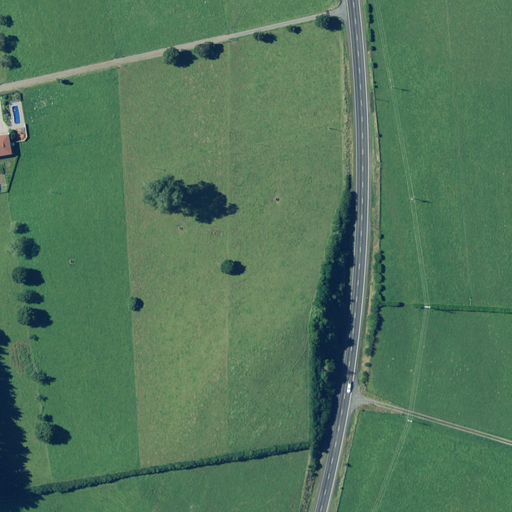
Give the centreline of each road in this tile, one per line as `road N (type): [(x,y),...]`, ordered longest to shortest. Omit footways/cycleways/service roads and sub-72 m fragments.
road 1 (primary): [(320,511),(358,284),(362,152),(353,0)]
road 2 (track): [(0,91),(279,27)]
